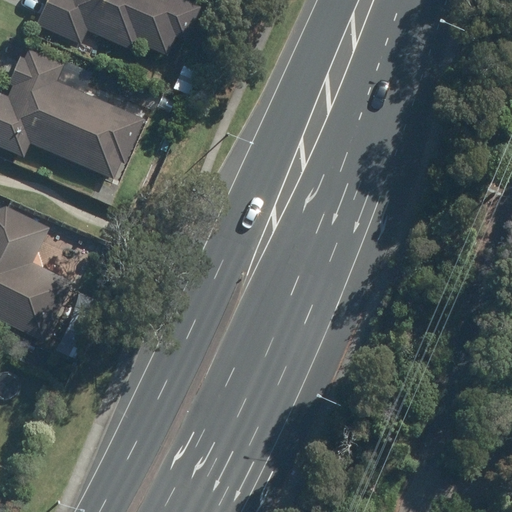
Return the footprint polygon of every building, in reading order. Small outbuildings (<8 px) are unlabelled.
[(46,0),(35,25),(79,45),(85,31),(133,52),(138,43),(165,56),(174,37),(184,41),(199,9),(179,0),(46,0)] [(0,93),(0,147),(22,158),(29,143),(113,180),(120,163),(124,165),(143,120),(55,82),(63,66),(28,50),(24,58),(19,57),(8,83),(12,85),(7,97),(0,93)] [(70,79),(83,85),(89,74),(76,67),(70,79)] [(0,320),(42,342),(71,284),(30,264),(48,228),(5,207),(0,208),(0,320)] [(97,316),(81,310),(72,329),(88,336),(97,316)] [(54,356),(25,341),(15,361),(44,376),(54,356)]
